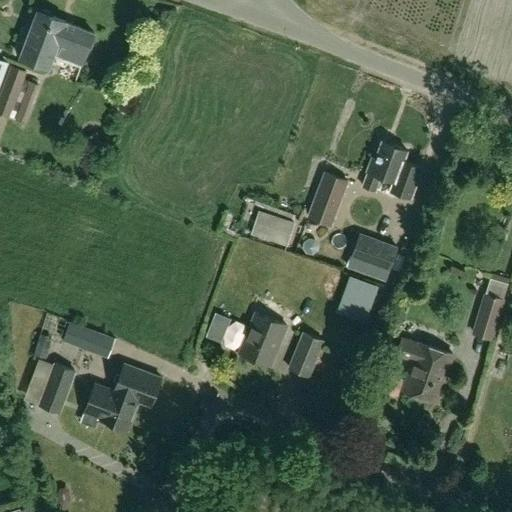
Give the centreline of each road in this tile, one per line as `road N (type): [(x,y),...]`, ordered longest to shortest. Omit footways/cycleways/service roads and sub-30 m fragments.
road 1 (unclassified): [(174,511),(205,424),(228,407),(494,511)]
road 2 (unclassified): [(511,116),(259,19)]
